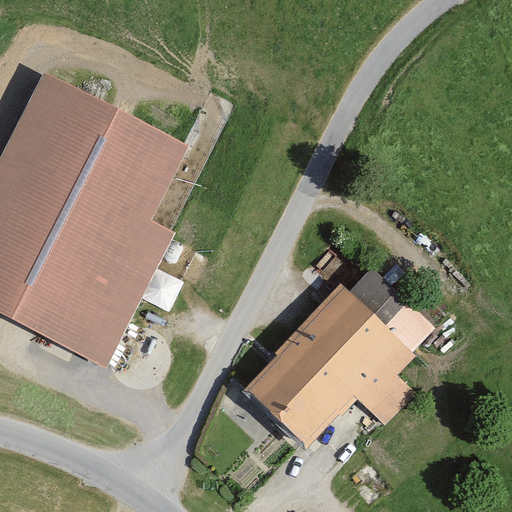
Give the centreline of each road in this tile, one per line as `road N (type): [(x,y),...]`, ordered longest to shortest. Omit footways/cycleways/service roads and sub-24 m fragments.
road 1 (residential): [(441,0),(361,89),(147,500)]
road 2 (track): [(304,194),(357,209),(442,276)]
road 3 (unclassified): [(147,500),(80,461),(0,433)]
